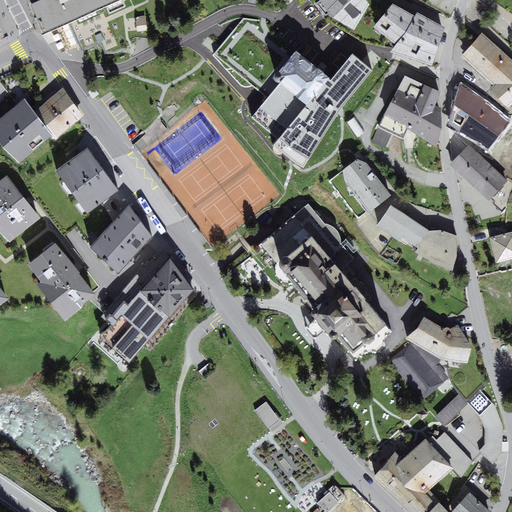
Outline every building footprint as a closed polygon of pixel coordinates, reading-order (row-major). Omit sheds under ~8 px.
[(70,23),(71,22),(61,0),(27,0),(42,34),(70,23)] [(61,0),(71,22),(102,8),(121,0),(61,0)] [(354,30),(370,4),(365,0),(320,0),(334,18),(354,30)] [(433,66),(445,27),(417,12),(415,16),(393,4),(374,27),(396,45),(391,52),(433,66)] [(115,53),(122,49),(102,8),(71,22),(70,23),(83,50),(101,42),(106,53),(115,53)] [(146,16),(136,17),(138,32),(148,30),(146,16)] [(461,55),(493,87),(511,68),(511,59),(484,32),(461,55)] [(347,103),(373,71),(352,53),(330,80),(296,52),(272,78),(280,83),(252,117),(278,140),(276,144),(304,167),(347,103)] [(511,105),(511,68),(493,87),(490,91),(508,109),(511,105)] [(404,140),(408,129),(420,97),(424,84),(405,75),(371,142),(386,148),(392,134),(404,140)] [(424,84),(420,97),(436,105),(441,92),(424,84)] [(450,124),(489,148),(509,122),(489,105),(461,86),(450,124)] [(85,115),(63,88),(34,111),(53,134),(57,139),(85,115)] [(442,108),(436,105),(420,97),(408,129),(437,147),(442,128),(442,108)] [(18,162),(53,134),(34,111),(24,99),(0,118),(0,142),(3,147),(18,162)] [(451,164),(470,182),(488,162),(469,144),(451,164)] [(88,213),(119,191),(87,148),(57,171),(88,213)] [(368,213),(391,195),(366,162),(358,159),(344,170),(347,184),(368,213)] [(470,182),(489,200),(508,180),(488,162),(470,182)] [(0,232),(10,242),(41,218),(28,201),(7,175),(0,180),(0,232)] [(356,359),(391,330),(367,303),(371,299),(344,268),(355,259),(341,243),(341,238),(338,232),(334,228),(330,225),(325,224),(308,204),(259,245),(315,310),(310,313),(320,324),(334,341),(338,338),(356,359)] [(119,273),(153,237),(130,205),(91,247),(119,273)] [(430,231),(391,205),(377,226),(400,241),(403,238),(418,248),(430,231)] [(441,230),(430,231),(418,248),(416,252),(435,265),(453,271),(457,256),(457,236),(441,230)] [(511,265),(511,231),(490,238),(497,263),(510,259),(511,265)] [(81,305),(95,294),(75,268),(56,243),(28,265),(41,281),(37,284),(65,320),(82,307),(81,305)] [(130,363),(170,317),(140,291),(170,257),(163,251),(155,260),(153,258),(102,316),(111,324),(100,337),(130,363)] [(194,290),(170,257),(140,291),(170,317),(194,290)] [(251,257),(239,266),(251,281),(257,276),(260,280),(266,275),(251,257)] [(0,304),(9,298),(0,287),(0,304)] [(471,347),(458,325),(450,329),(448,327),(446,327),(444,328),(423,317),(406,339),(411,342),(441,360),(468,363),(471,347)] [(389,361),(423,400),(449,378),(445,373),(446,371),(439,363),(441,360),(411,342),(389,361)] [(480,451),(493,465),(502,451),(503,425),(496,406),(480,389),(468,403),(479,415),(485,428),(485,445),(480,451)] [(436,417),(444,426),(467,404),(458,395),(436,417)] [(267,402),(255,411),(269,429),(281,420),(267,402)] [(374,478),(407,511),(448,511),(430,490),(454,468),(462,478),(473,462),(445,432),(437,439),(433,435),(428,440),(426,439),(403,459),(395,451),(374,478)] [(346,496),(336,486),(333,486),(329,490),(329,492),(318,502),(326,511),(327,511),(339,502),(341,503),(346,499),(346,496)] [(491,511),(470,492),(451,511),(491,511)]
